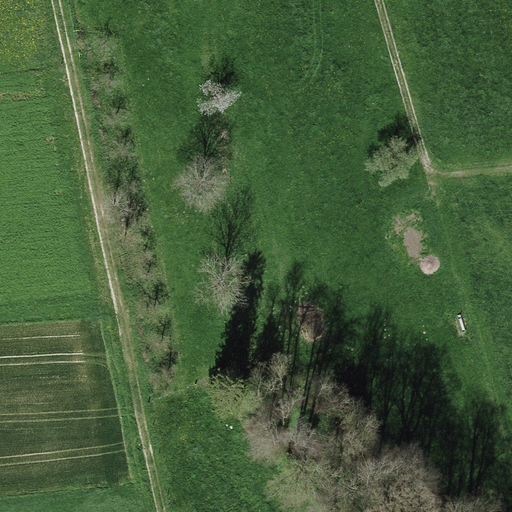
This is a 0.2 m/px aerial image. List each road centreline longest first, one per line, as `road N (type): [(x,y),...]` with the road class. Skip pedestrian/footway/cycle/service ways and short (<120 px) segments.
road 1 (track): [(52,0),(163,511)]
road 2 (track): [(378,0),(428,168),(444,174),(511,167)]
